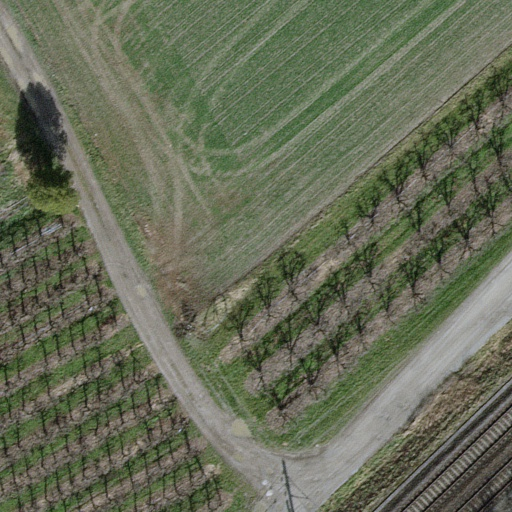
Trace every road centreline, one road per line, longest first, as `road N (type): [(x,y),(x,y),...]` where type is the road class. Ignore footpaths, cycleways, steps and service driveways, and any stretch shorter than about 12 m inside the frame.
road 1 (track): [(0,30),(23,64),(85,221),(219,437),(288,511)]
road 2 (unclassified): [(287,511),(511,291)]
